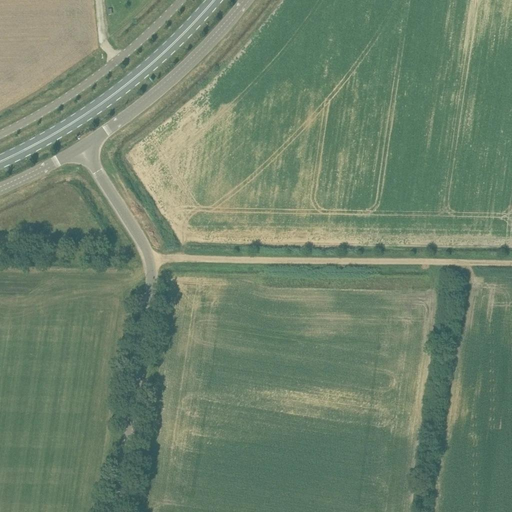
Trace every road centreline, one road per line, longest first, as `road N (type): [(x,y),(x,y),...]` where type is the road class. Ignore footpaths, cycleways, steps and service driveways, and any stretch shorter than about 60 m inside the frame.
road 1 (tertiary): [(116,511),(151,260),(83,147)]
road 2 (track): [(151,260),(511,263)]
road 3 (primary): [(213,0),(126,84),(0,161)]
road 4 (unclassified): [(180,0),(78,89),(0,133)]
road 5 (tertiary): [(83,147),(187,65),(246,0)]
